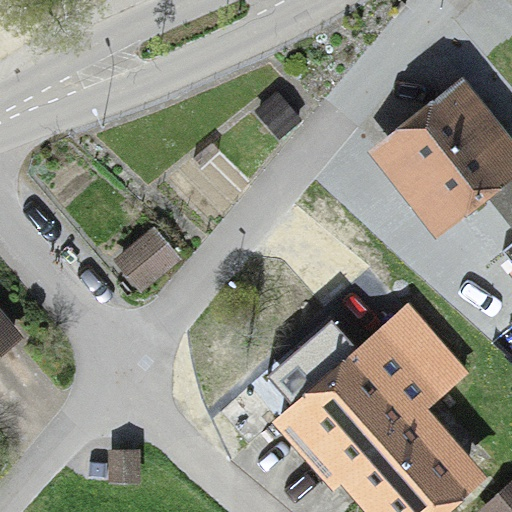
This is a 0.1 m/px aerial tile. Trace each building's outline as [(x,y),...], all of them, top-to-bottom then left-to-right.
[(385,151),(440,219),(511,161),(511,160),(458,93),(385,151)] [(0,344),(11,335),(0,321),(0,344)] [(414,413),(434,396),(380,332),(294,405),(386,511),(417,511),(464,472),(414,413)] [(134,451),(114,451),(114,480),(134,480),(134,451)] [(511,511),(511,499),(496,511),(511,511)]
